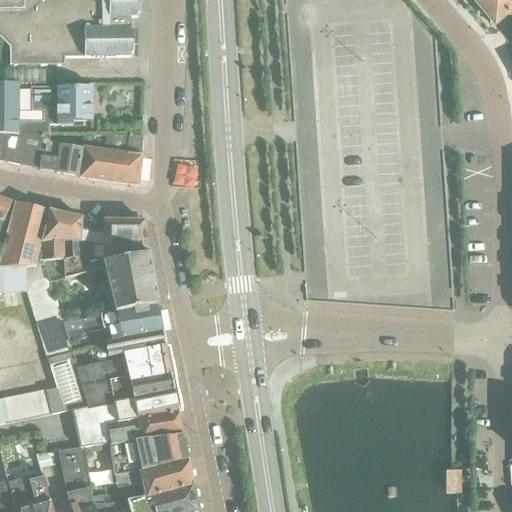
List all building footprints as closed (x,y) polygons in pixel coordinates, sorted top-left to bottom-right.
[(24,0),(24,1),(25,1),(25,6),(37,4),(38,5),(58,3),(57,2),(73,1),(73,10),(73,41),(73,55),(73,59),(73,69),(80,69),(101,69),(123,69),(123,59),(123,0),(24,0)] [(511,0),(474,0),(475,0),(496,25),(507,16),(511,15),(511,0)] [(0,134),(19,135),(18,123),(18,85),(0,84),(0,134)] [(43,123),(18,123),(19,135),(43,136),(49,135),(49,127),(72,127),(72,122),(92,122),(92,88),(43,88),(30,88),(30,98),(30,112),(42,112),(43,123)] [(0,150),(2,151),(0,160),(0,162),(39,170),(39,172),(43,137),(43,136),(19,135),(0,134),(0,150)] [(83,135),(81,150),(83,150),(81,179),(138,187),(141,156),(142,137),(108,136),(93,134),(93,137),(83,135)] [(48,145),(49,139),(43,137),(39,172),(55,173),(55,174),(79,178),(79,179),(81,179),(83,150),(81,150),(48,145)] [(181,161),(176,182),(199,187),(203,165),(181,161)] [(0,198),(0,229),(3,223),(11,203),(0,198)] [(43,267),(50,284),(64,280),(64,244),(40,245),(48,212),(14,204),(0,260),(0,270),(2,270),(14,269),(25,268),(43,267)] [(83,220),(48,212),(40,245),(64,244),(80,244),(82,221),(83,220)] [(64,244),(64,280),(104,269),(103,263),(102,263),(103,224),(82,221),(80,244),(64,244)] [(102,263),(103,263),(148,254),(143,222),(142,222),(103,222),(103,224),(102,263)] [(129,278),(151,273),(148,254),(103,263),(104,269),(108,283),(103,284),(108,304),(112,303),(111,300),(132,296),(129,278)] [(30,304),(54,296),(50,284),(43,267),(25,268),(26,292),(30,304)] [(25,268),(14,269),(16,293),(26,292),(25,268)] [(4,294),(16,293),(14,269),(2,270),(4,294)] [(61,319),(63,325),(115,313),(112,303),(108,304),(103,284),(108,283),(104,269),(64,280),(50,284),(54,296),(58,308),(61,319)] [(157,306),(151,273),(129,278),(132,296),(111,300),(112,303),(115,313),(115,314),(157,306)] [(58,308),(54,296),(30,304),(33,315),(58,308)] [(63,325),(65,331),(68,343),(86,338),(85,333),(108,328),(111,342),(105,344),(105,346),(162,334),(157,306),(115,314),(115,313),(63,325)] [(58,308),(33,315),(37,327),(61,319),(58,308)] [(40,338),(65,331),(63,325),(61,319),(37,327),(40,338)] [(65,331),(40,338),(44,350),(68,343),(65,331)] [(162,334),(105,346),(107,358),(123,356),(123,358),(165,349),(162,334)] [(47,361),(72,354),(71,353),(68,343),(44,350),(47,361)] [(88,367),(76,370),(81,385),(82,389),(87,408),(173,392),(170,375),(165,349),(123,358),(124,360),(107,363),(88,366),(88,367)] [(76,370),(72,354),(47,361),(56,390),(81,385),(76,370)] [(46,392),(51,416),(71,412),(87,408),(82,389),(81,385),(56,390),(46,392)] [(0,401),(0,402),(5,425),(51,416),(46,392),(0,401)] [(80,450),(84,449),(110,445),(106,425),(177,413),(173,392),(87,408),(71,412),(80,450)] [(106,425),(110,445),(182,437),(177,413),(106,425)] [(182,437),(110,445),(110,459),(113,475),(188,460),(182,437)] [(95,508),(108,506),(107,498),(107,496),(102,497),(91,499),(89,489),(84,449),(80,450),(57,453),(66,495),(70,507),(76,505),(79,511),(94,507),(95,508)] [(28,481),(31,490),(34,501),(18,505),(19,511),(51,511),(43,477),(38,457),(28,460),(33,480),(28,481)] [(193,490),(188,460),(113,475),(114,477),(117,489),(141,485),(145,499),(190,490),(193,490)] [(465,467),(450,467),(450,489),(465,489),(465,467)] [(0,511),(19,511),(18,505),(14,506),(8,481),(0,483),(0,511)] [(194,506),(190,490),(145,499),(126,502),(129,511),(198,511),(197,507),(197,505),(194,506)] [(108,506),(120,504),(119,497),(112,498),(112,497),(107,498),(108,506)]
